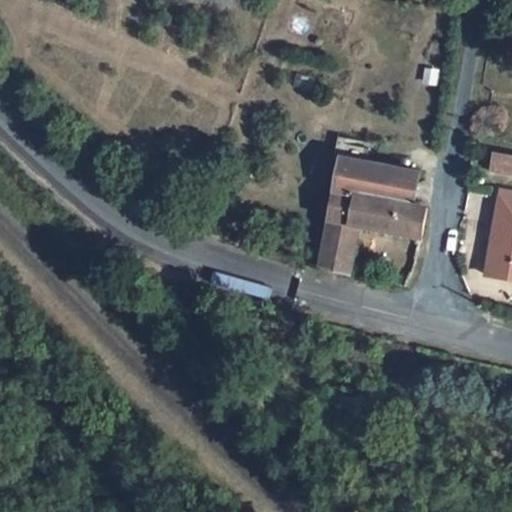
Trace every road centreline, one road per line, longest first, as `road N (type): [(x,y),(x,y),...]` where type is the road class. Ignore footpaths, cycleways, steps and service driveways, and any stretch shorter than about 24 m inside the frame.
road 1 (unclassified): [(0,121),(80,195),(149,243),(238,279),(420,327)]
road 2 (residential): [(487,0),(420,327)]
